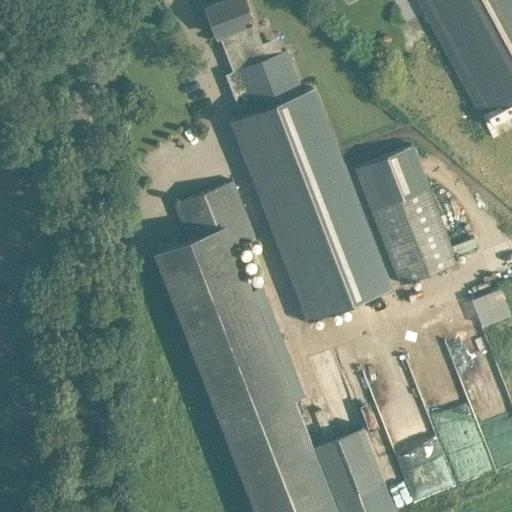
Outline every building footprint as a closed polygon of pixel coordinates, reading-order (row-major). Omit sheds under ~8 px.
[(208,8),(206,11),(209,18),(212,20),(218,35),(220,34),(225,45),(229,46),(238,67),(236,68),(236,69),(267,57),(253,21),(254,21),(246,0),(220,0),(207,5),(208,8)] [(511,0),(419,0),(426,13),(480,111),(511,93),(511,0)] [(242,112),(233,116),(311,317),(390,287),(312,86),(302,90),(287,49),(267,57),(236,69),(242,84),(233,88),(242,112)] [(412,143),(355,165),(400,283),(457,260),(412,143)] [(189,239),(156,252),(257,511),(396,511),(389,494),(363,425),(313,444),(234,243),(255,235),(240,197),(233,179),(175,201),(189,239)] [(478,323),(507,312),(496,285),(468,295),(478,323)]
